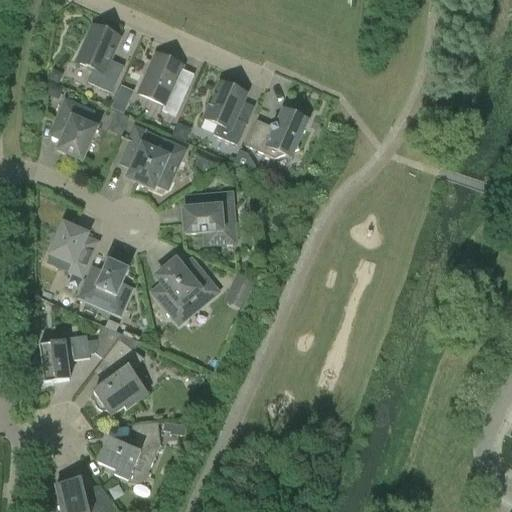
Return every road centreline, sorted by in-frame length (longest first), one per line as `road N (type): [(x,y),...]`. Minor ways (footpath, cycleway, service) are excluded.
road 1 (residential): [(261,77),(86,0)]
road 2 (residential): [(129,230),(30,170),(0,173)]
